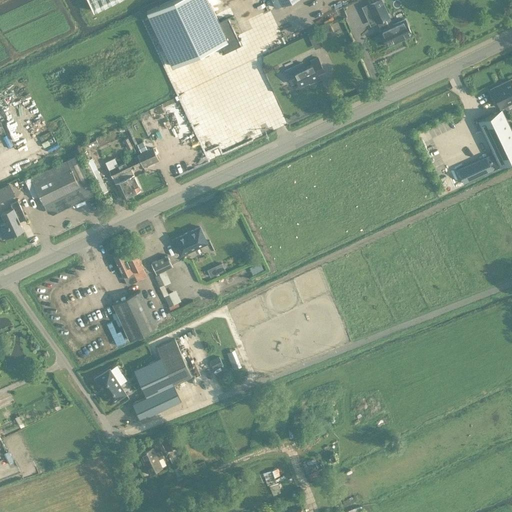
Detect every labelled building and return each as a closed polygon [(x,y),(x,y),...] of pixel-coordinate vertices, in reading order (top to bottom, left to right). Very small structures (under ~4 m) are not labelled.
[(218,41),(223,50),(241,42),(228,14),(219,18),(210,0),(162,0),(146,8),(172,63),(218,41)] [(377,19),(378,18),(381,27),(380,27),(388,43),(412,31),(405,16),(389,23),(385,15),(389,13),(383,0),(369,0),(368,1),(377,19)] [(286,67),(292,80),(297,78),(300,82),(312,76),(313,78),(320,74),(318,70),(324,67),(318,54),(311,57),(313,61),(305,65),(302,59),(286,67)] [(511,98),(511,76),(492,85),(501,104),(511,98)] [(236,90),(214,97),(216,103),(238,95),(236,90)] [(511,126),(502,107),(479,118),(494,149),(500,162),(501,163),(511,157),(511,126)] [(86,137),(88,143),(97,139),(95,133),(86,137)] [(138,153),(119,162),(132,190),(141,185),(131,165),(142,160),(143,163),(159,156),(153,144),(138,151),(138,153)] [(464,179),(500,162),(494,149),(457,166),(464,179)] [(43,200),(47,198),(51,205),(56,207),(95,188),(78,151),(31,174),(43,200)] [(107,160),(115,157),(113,152),(105,154),(107,160)] [(107,187),(92,154),(84,158),(100,191),(107,187)] [(132,190),(119,162),(109,166),(122,194),(132,190)] [(0,221),(0,230),(2,235),(23,226),(18,215),(25,212),(18,196),(11,200),(13,204),(3,208),(8,218),(0,221)] [(207,239),(200,223),(173,235),(181,251),(207,239)] [(134,243),(124,248),(138,277),(147,272),(143,264),(143,263),(134,243)] [(138,277),(124,248),(114,252),(123,273),(124,272),(128,281),(138,277)] [(151,259),(157,270),(173,262),(167,252),(151,259)] [(220,258),(210,262),(212,268),(223,264),(220,258)] [(158,323),(140,287),(113,300),(130,336),(158,323)] [(125,337),(120,325),(115,327),(110,316),(106,318),(111,330),(108,331),(114,343),(125,337)] [(147,393),(133,400),(138,410),(140,415),(181,396),(174,380),(193,372),(176,336),(157,344),(161,353),(134,366),(147,393)] [(126,390),(120,380),(127,376),(117,361),(110,365),(110,364),(95,374),(111,399),(126,390)] [(172,429),(161,435),(167,448),(179,442),(172,429)] [(310,441),(321,438),(319,432),(309,434),(310,441)] [(159,456),(164,453),(161,447),(165,445),(159,433),(150,438),(153,444),(140,450),(149,470),(162,463),(159,456)] [(207,463),(205,457),(195,462),(197,467),(207,463)] [(305,463),(308,471),(319,467),(314,457),(310,459),(310,461),(305,463)] [(264,478),(275,475),(271,464),(261,467),(264,478)] [(327,511),(365,511),(362,503),(346,508),(340,511),(339,508),(327,511)]
